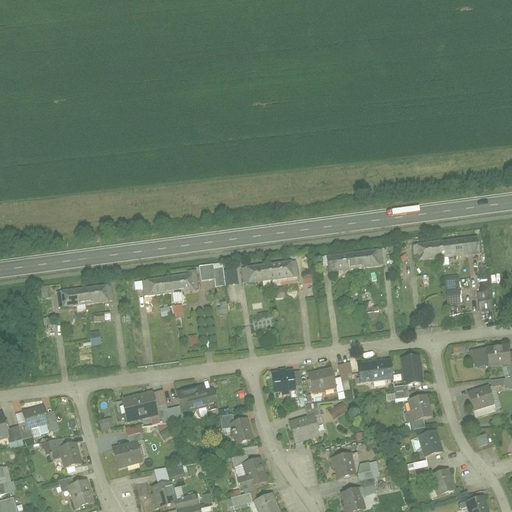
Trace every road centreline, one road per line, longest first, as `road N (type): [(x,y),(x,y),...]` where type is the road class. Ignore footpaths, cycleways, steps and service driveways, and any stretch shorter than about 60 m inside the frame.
road 1 (primary): [(511,203),(0,271)]
road 2 (residential): [(431,341),(453,428),(506,511)]
road 3 (residential): [(431,341),(250,365)]
road 4 (residential): [(250,365),(77,387)]
road 5 (residential): [(315,511),(271,449),(250,365)]
road 6 (residential): [(77,387),(99,477),(119,511)]
